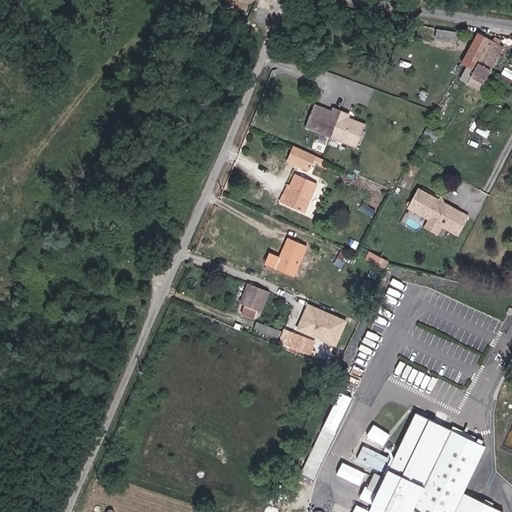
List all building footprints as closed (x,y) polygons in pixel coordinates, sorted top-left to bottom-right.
[(438,28),(437,38),(457,40),(458,30),(438,28)] [(474,60),(489,66),(500,41),(496,39),(484,33),(474,29),(459,59),(467,62),(471,64),(474,60)] [(485,30),(484,33),(496,39),(498,36),(485,30)] [(460,77),(480,87),(489,66),(474,60),(471,64),(467,62),(460,77)] [(305,129),(342,145),(352,125),(347,123),(349,118),(334,111),(332,116),(325,113),(326,111),(315,107),(305,129)] [(342,145),(356,151),(366,129),(355,125),(354,126),(352,125),(342,145)] [(295,155),(316,164),(320,155),(299,146),(295,155)] [(285,200),(311,211),(326,179),(303,169),(298,180),(294,179),(292,184),(295,186),(293,191),(289,190),(285,200)] [(468,231),(477,213),(437,191),(427,210),(449,221),(460,227),(468,231)] [(445,229),(457,235),(460,227),(449,221),(445,229)] [(275,258),(303,270),(316,238),(299,231),(290,253),(279,248),(275,258)] [(403,259),(384,250),(380,258),(399,267),(403,259)] [(253,278),(244,299),(248,300),(244,308),(257,313),(260,306),(264,307),(273,287),(253,278)] [(298,329),(338,346),(349,319),(309,302),(298,329)] [(257,324),(284,336),(287,329),(259,318),(257,324)] [(291,331),(287,329),(284,336),(282,340),(312,352),(318,340),(292,329),(291,331)] [(486,453),(443,432),(417,420),(372,511),(373,511),(486,511),(464,501),(486,453)]
